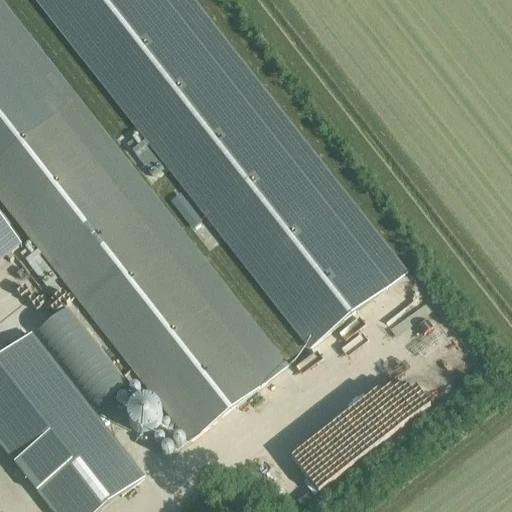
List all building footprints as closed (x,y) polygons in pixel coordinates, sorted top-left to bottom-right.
[(407,275),(192,0),(36,0),(310,351),(390,289),(407,275)] [(0,5),(0,199),(191,444),(289,366),(0,5)] [(0,240),(9,234),(0,221),(0,240)] [(102,511),(143,480),(31,337),(0,361),(0,446),(51,511),(102,511)] [(148,402),(146,402),(145,402),(143,402),(142,402),(141,403),(139,403),(138,404),(137,405),(136,406),(135,407),(134,408),(133,409),(132,410),(131,411),(131,413),(130,414),(130,416),(130,417),(130,418),(130,420),(130,421),(130,423),(131,424),(131,426),(132,427),(133,428),(134,429),(135,430),(136,431),(137,432),(138,433),(139,434),(141,434),(142,435),(143,435),(145,435),(146,435),(148,435),(149,435),(151,435),(152,434),(154,434),(155,433),(156,432),(157,431),(158,430),(159,429),(160,428),(161,427),(162,426),(162,424),(163,423),(163,421),(163,420),(163,418),(163,417),(163,416),(163,414),(162,413),(162,411),(161,410),(160,409),(159,408),(158,407),(157,406),(156,405),(155,404),(154,403),(152,403),(151,402),(149,402),(148,402)]
